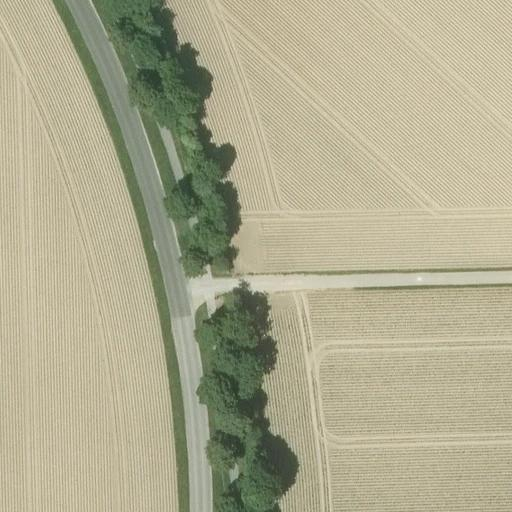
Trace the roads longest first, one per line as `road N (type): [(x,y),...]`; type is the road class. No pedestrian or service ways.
road 1 (residential): [(200,511),(182,290),(79,0)]
road 2 (track): [(182,290),(511,275)]
